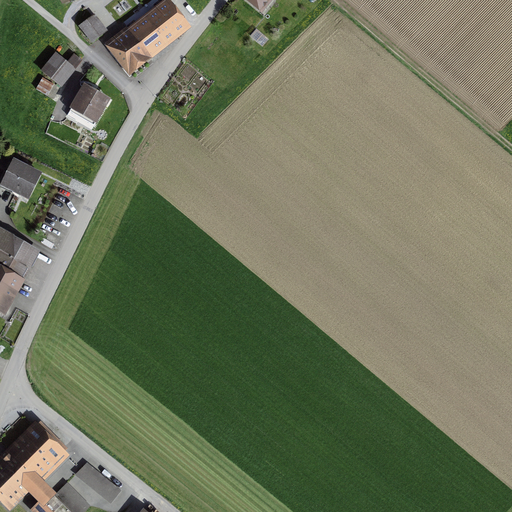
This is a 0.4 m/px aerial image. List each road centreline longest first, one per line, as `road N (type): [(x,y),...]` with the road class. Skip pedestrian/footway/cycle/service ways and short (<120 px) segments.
road 1 (tertiary): [(8,383),(152,88),(224,0)]
road 2 (track): [(511,148),(336,0)]
road 3 (unclassified): [(8,383),(171,511)]
road 4 (track): [(28,0),(145,101)]
